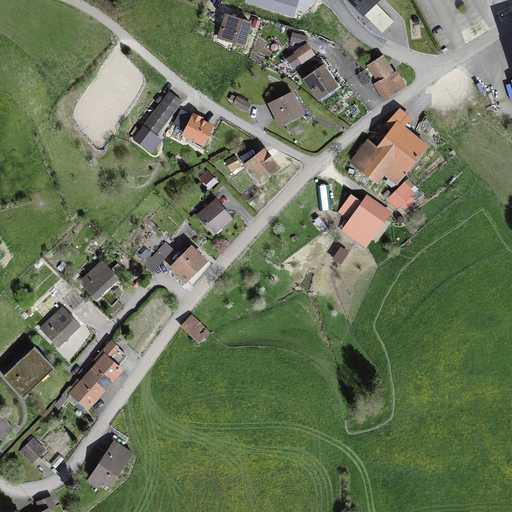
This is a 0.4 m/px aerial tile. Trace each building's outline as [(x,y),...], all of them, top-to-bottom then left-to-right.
[(333,12),(308,0),(289,0),(288,2),(283,0),(278,0),(275,8),(323,32),(333,12)] [(386,27),(403,11),(392,0),(351,0),(347,4),(371,29),(372,28),(378,34),(384,37),(390,31),(386,27)] [(219,31),(218,37),(241,45),(249,22),(227,15),(221,32),(219,31)] [(292,33),(291,40),(305,44),(307,36),(292,33)] [(307,45),(292,55),(298,64),(313,54),(307,45)] [(375,84),(385,99),(404,87),(398,76),(395,78),(382,58),(369,66),(379,82),(375,84)] [(333,87),(335,86),(323,67),(325,66),(323,62),(310,72),(312,74),(306,79),(319,97),(321,96),(323,99),(325,99),(335,92),(335,90),(333,87)] [(364,85),(370,82),(363,70),(358,74),(364,85)] [(182,101),(170,92),(134,139),(151,152),(157,145),(155,136),(160,130),(155,126),(166,111),(171,115),(182,101)] [(232,95),(230,100),(234,102),(233,104),(247,111),(250,104),(232,95)] [(281,122),(299,112),(297,108),(299,106),(296,100),(294,101),(291,95),(273,105),(281,122)] [(396,183),(426,146),(402,126),(409,117),(399,109),(386,125),(391,130),(377,147),(369,141),(352,162),(377,181),(384,173),(396,183)] [(184,134),(203,144),(212,126),(200,120),(201,118),(194,114),(193,116),(181,110),(174,123),(186,129),(184,134)] [(264,151),(248,164),(260,180),(276,167),(270,159),(272,157),(267,151),(265,153),(264,151)] [(236,156),(226,162),(231,171),(241,165),(236,156)] [(354,175),(355,179),(358,181),(361,180),(364,177),(363,174),(360,172),(357,172),(354,175)] [(408,197),(399,188),(388,200),(397,209),(401,205),(405,209),(410,204),(406,200),(408,197)] [(351,196),(344,206),(355,214),(343,229),(366,245),(386,216),(364,200),(361,204),(351,196)] [(230,218),(216,201),(199,215),(213,232),(230,218)] [(186,280),(205,261),(191,247),(172,266),(186,280)] [(158,264),(163,259),(156,252),(152,258),(148,255),(142,261),(148,267),(154,260),(158,264)] [(94,297),(116,276),(110,269),(108,271),(101,263),(81,282),(94,297)] [(73,310),(84,300),(73,289),(63,299),(73,310)] [(122,305),(117,300),(107,311),(112,316),(122,305)] [(42,329),(58,346),(79,326),(76,323),(77,322),(71,315),(69,317),(61,310),(42,329)] [(210,333),(192,315),(182,326),(199,342),(210,333)] [(104,356),(105,355),(117,365),(126,355),(111,341),(100,353),(104,356)] [(34,346),(4,375),(21,393),(51,365),(34,346)] [(121,369),(117,365),(105,355),(104,356),(100,353),(84,371),(88,374),(104,388),(121,369)] [(88,407),(104,388),(88,374),(84,371),(82,369),(79,373),(84,378),(71,393),(88,407)] [(0,413),(0,437),(2,439),(14,428),(0,413)] [(21,451),(31,462),(44,449),(33,438),(21,451)] [(93,473),(110,484),(124,464),(107,452),(93,473)]
